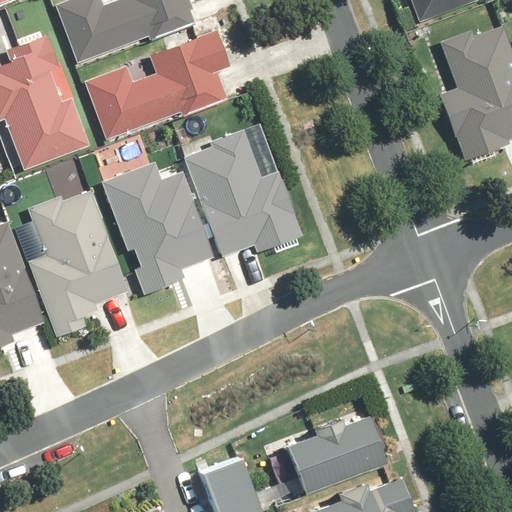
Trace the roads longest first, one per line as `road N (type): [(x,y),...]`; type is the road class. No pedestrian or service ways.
road 1 (residential): [(0,450),(346,284),(424,255)]
road 2 (residential): [(325,0),(424,255)]
road 3 (residential): [(424,255),(511,480)]
